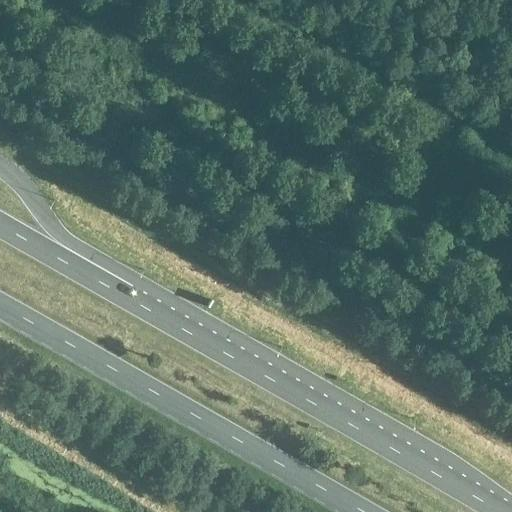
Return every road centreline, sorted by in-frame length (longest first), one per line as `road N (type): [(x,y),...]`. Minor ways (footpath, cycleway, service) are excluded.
road 1 (primary): [(499,511),(0,222)]
road 2 (primary): [(0,306),(372,511)]
